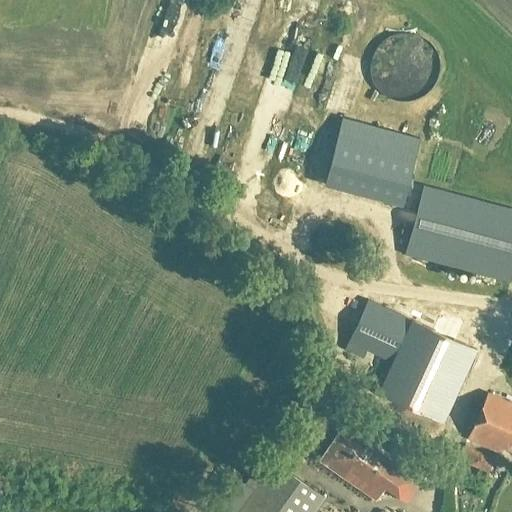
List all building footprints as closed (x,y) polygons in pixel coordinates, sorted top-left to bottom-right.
[(378,84),(386,98),(398,107),(417,110),(435,103),(444,90),(447,72),(441,58),(430,47),(414,42),(396,45),(385,54),(379,66),(378,84)] [(403,205),(416,153),(338,132),(325,184),(403,205)] [(511,276),(511,206),(428,183),(409,248),(489,270),(487,278),(498,281),(500,273),(511,276)] [(478,346),(371,295),(345,349),(363,358),(367,350),(393,363),(379,393),(442,423),(478,346)] [(511,450),(511,399),(491,390),(469,438),(501,453),(504,447),(511,450)] [(413,480),(423,466),(373,434),(364,447),(340,430),(319,461),(379,502),(386,490),(408,504),(421,485),(413,480)] [(314,511),(324,498),(275,463),(240,511),(314,511)]
